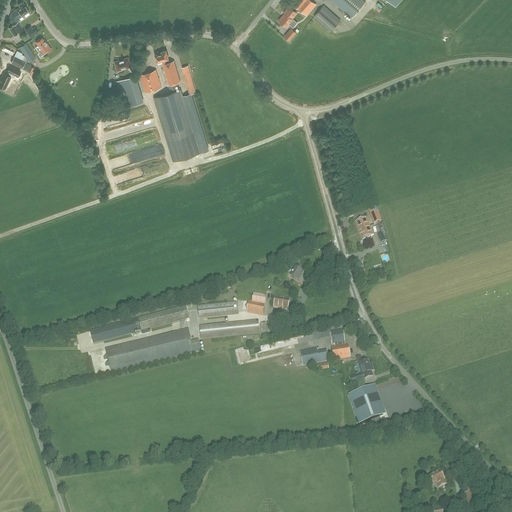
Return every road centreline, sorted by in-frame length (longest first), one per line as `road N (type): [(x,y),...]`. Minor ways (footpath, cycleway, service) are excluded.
road 1 (unclassified): [(511,481),(376,327),(301,113)]
road 2 (unclassified): [(234,47),(204,34),(78,44),(62,39),(33,0)]
road 3 (unclassified): [(511,61),(445,67),(301,113)]
road 4 (tertiary): [(61,511),(0,325)]
